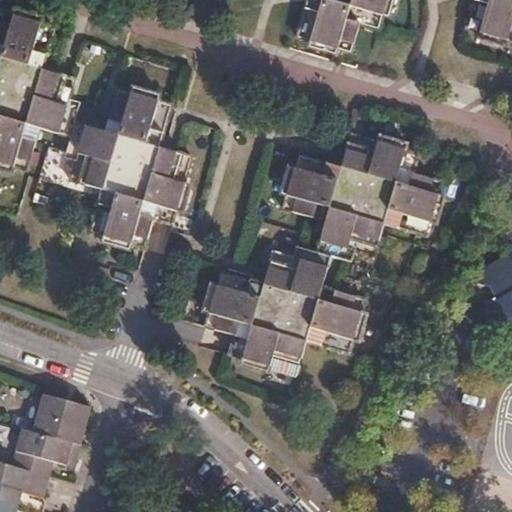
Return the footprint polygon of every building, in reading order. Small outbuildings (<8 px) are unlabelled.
[(307,0),(296,38),(351,54),(360,26),(379,31),(387,0),(307,0)] [(511,0),(474,0),(466,29),(511,42),(511,0)] [(40,129),(70,139),(75,124),(79,111),(67,107),(74,81),(42,71),(54,29),(0,13),(0,163),(27,172),(40,129)] [(75,124),(70,139),(67,152),(78,155),(69,181),(103,191),(90,233),(144,249),(152,221),(172,227),(192,159),(159,149),(171,106),(118,91),(105,133),(75,124)] [(326,223),(318,254),(330,258),(343,262),(347,250),(373,258),(383,226),(425,238),(442,184),(413,175),(418,155),(351,136),(340,169),(299,157),(283,211),(326,223)] [(330,258),(318,254),(305,251),(302,261),(272,253),(263,286),(220,274),(205,328),(234,337),(229,356),(296,376),(306,342),(348,354),(364,302),(322,289),(330,258)] [(511,253),(481,270),(477,284),(480,285),(483,273),(497,299),(482,308),(479,321),(489,325),(499,342),(505,339),(511,350),(511,253)] [(86,426),(91,408),(44,395),(33,433),(81,446),(86,426)] [(78,456),(81,446),(33,433),(21,430),(12,467),(50,477),(53,462),(75,469),(78,456)] [(12,467),(0,463),(0,503),(18,508),(22,493),(43,499),(47,488),(50,477),(12,467)] [(359,491),(372,504),(384,490),(372,477),(359,491)] [(209,511),(165,500),(161,511),(209,511)] [(16,511),(18,508),(0,503),(0,511),(16,511)]
